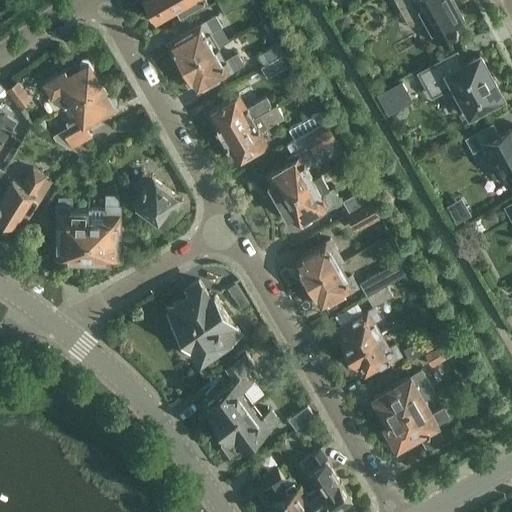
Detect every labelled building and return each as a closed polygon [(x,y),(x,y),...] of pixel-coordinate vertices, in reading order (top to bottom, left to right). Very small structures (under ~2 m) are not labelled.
[(143,0),(144,1),(145,3),(146,4),(147,5),(148,6),(149,7),(156,18),(178,5),(181,10),(197,0),(143,0)] [(217,0),(223,12),(244,0),(217,0)] [(397,0),(409,21),(421,14),(435,40),(463,24),(461,21),(464,19),(456,6),(454,7),(449,0),(397,0)] [(179,65),(181,63),(182,65),(217,44),(210,30),(220,24),(214,14),(169,41),(175,52),(173,53),(172,57),(176,64),(179,65)] [(278,41),(257,54),(263,64),(284,51),(278,41)] [(217,44),(182,65),(196,88),(242,62),(236,52),(221,61),(214,48),(218,46),(217,44)] [(284,51),(263,64),(260,65),(266,76),(290,62),(284,51)] [(452,53),(429,66),(436,79),(441,76),(455,102),(455,101),(462,114),(469,110),(470,112),(501,95),(493,80),(494,79),(488,69),(487,69),(479,54),(459,65),(452,53)] [(56,91),(63,104),(71,100),(101,83),(93,69),(93,67),(89,59),(87,58),(85,57),(84,57),(82,58),(81,59),(80,60),(80,61),(79,62),(79,63),(79,64),(80,65),(77,67),(75,63),(45,80),(52,93),(56,91)] [(20,107),(32,99),(17,80),(6,88),(20,107)] [(53,134),(56,138),(69,147),(91,134),(85,122),(107,109),(110,109),(114,106),(115,106),(116,105),(116,104),(116,103),(117,101),(116,100),(116,99),(116,98),(115,97),(114,96),(113,96),(112,95),(111,95),(110,95),(109,95),(108,95),(101,83),(71,100),(63,104),(64,104),(71,100),(78,113),(73,117),(66,121),(68,125),(53,134)] [(208,110),(222,134),(272,106),(265,95),(245,106),(238,93),(208,110)] [(272,106),(222,134),(236,158),(266,141),(258,128),(267,123),(261,112),(272,106)] [(289,128),(294,139),(319,125),(323,121),(318,111),(289,128)] [(269,182),(278,198),(313,178),(305,163),(315,157),(311,149),(327,140),(332,137),(323,121),(319,125),(294,139),(301,150),(286,158),(288,161),(268,172),(273,180),(269,182)] [(484,143),(506,183),(511,180),(511,126),(497,134),(491,123),(466,137),(473,149),(484,143)] [(12,177),(0,197),(0,213),(15,223),(20,215),(24,217),(28,210),(30,210),(36,200),(35,200),(49,178),(46,176),(45,174),(45,173),(33,166),(22,183),(12,177)] [(176,205),(181,198),(151,176),(150,177),(144,172),(135,184),(141,189),(133,200),(161,221),(168,220),(178,207),(176,205)] [(313,178),(278,198),(288,214),(291,212),(296,220),(316,209),(317,211),(340,199),(333,187),(330,189),(321,174),(313,178)] [(350,212),(370,200),(363,188),(343,200),(349,211),(350,212)] [(88,207),(88,257),(106,258),(106,254),(115,254),(115,230),(119,230),(119,204),(117,204),(117,194),(106,194),(106,207),(88,207)] [(57,203),(56,229),(60,229),(60,252),(69,253),(69,257),(88,257),(88,207),(70,207),(70,197),(59,196),(59,203),(57,203)] [(355,230),(379,216),(370,200),(350,212),(349,211),(345,213),(355,230)] [(41,214),(32,230),(42,236),(51,220),(41,214)] [(299,266),(307,280),(339,262),(332,249),(336,247),(330,238),(300,255),(305,263),(299,266)] [(339,262),(307,280),(308,281),(306,283),(305,286),(310,294),(313,295),(315,294),(321,304),(357,284),(351,274),(347,276),(339,262)] [(379,271),(360,282),(367,294),(387,283),(379,271)] [(201,358),(240,331),(215,295),(211,297),(199,279),(187,287),(190,290),(170,304),(173,309),(170,311),(177,322),(171,326),(184,345),(190,341),(201,358)] [(387,283),(367,294),(373,305),(374,305),(393,294),(387,283)] [(419,309),(429,303),(426,297),(416,303),(419,309)] [(435,312),(429,303),(419,309),(425,318),(435,312)] [(339,336),(348,352),(381,331),(373,318),(379,314),(373,305),(338,326),(343,334),(339,336)] [(420,337),(421,339),(403,349),(408,359),(448,336),(442,324),(420,337)] [(381,331),(348,352),(356,366),(360,364),(365,373),(400,352),(395,342),(389,345),(381,331)] [(239,353),(249,346),(243,337),(233,344),(239,353)] [(431,364),(456,349),(449,338),(425,352),(431,364)] [(202,402),(219,425),(250,402),(241,389),(251,382),(245,373),(255,365),(245,353),(226,367),(234,379),(202,402)] [(469,371),(465,365),(463,361),(456,365),(462,376),(469,371)] [(373,396),(387,419),(424,398),(434,392),(421,368),(373,396)] [(473,378),(469,371),(462,376),(460,377),(464,384),(473,378)] [(424,398),(387,419),(388,422),(385,424),(392,437),(395,435),(401,444),(417,434),(425,448),(443,437),(435,423),(448,416),(443,406),(433,412),(424,398)] [(250,402),(219,425),(220,427),(220,431),(222,435),(221,443),(230,455),(237,450),(236,449),(278,419),(270,408),(260,415),(250,402)] [(296,428),(314,414),(307,404),(288,418),(296,428)] [(322,488),(309,496),(308,497),(319,511),(329,511),(351,497),(325,459),(327,457),(320,446),(299,461),(307,472),(310,470),(320,484),(320,485),(322,488)] [(291,474),(282,481),(281,479),(285,476),(278,465),(258,478),(265,489),(261,492),(268,503),(272,500),(280,511),(319,511),(308,497),(309,496),(299,482),(298,483),(291,474)]
